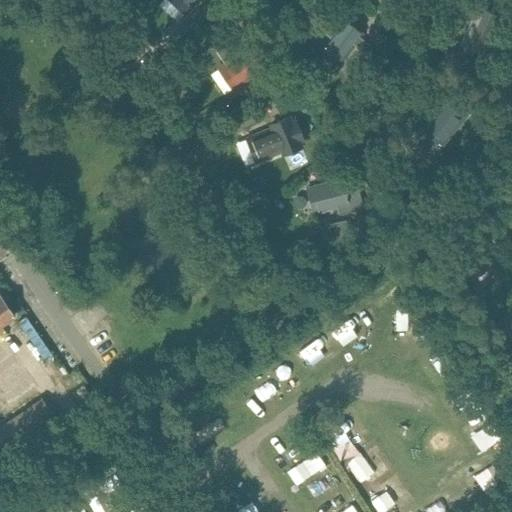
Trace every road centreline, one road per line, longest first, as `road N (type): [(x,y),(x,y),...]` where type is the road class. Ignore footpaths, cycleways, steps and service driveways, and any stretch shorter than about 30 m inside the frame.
road 1 (residential): [(287,316),(172,397),(136,409),(111,395),(0,230)]
road 2 (residential): [(76,0),(287,316)]
road 3 (residential): [(480,179),(287,316)]
